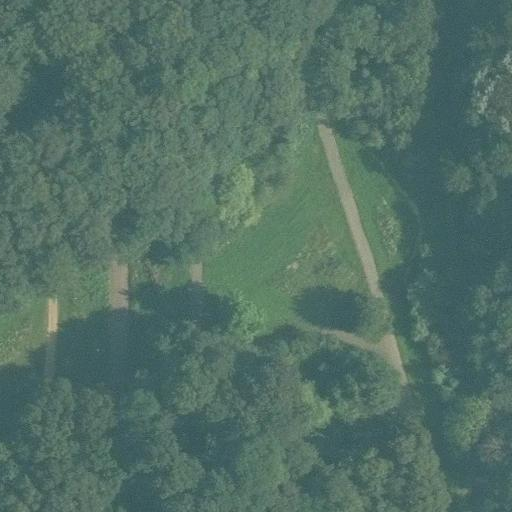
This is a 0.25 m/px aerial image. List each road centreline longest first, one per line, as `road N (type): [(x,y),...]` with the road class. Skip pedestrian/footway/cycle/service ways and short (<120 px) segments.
road 1 (unknown): [(23,511),(39,412),(40,0)]
road 2 (unclassified): [(117,0),(121,511)]
